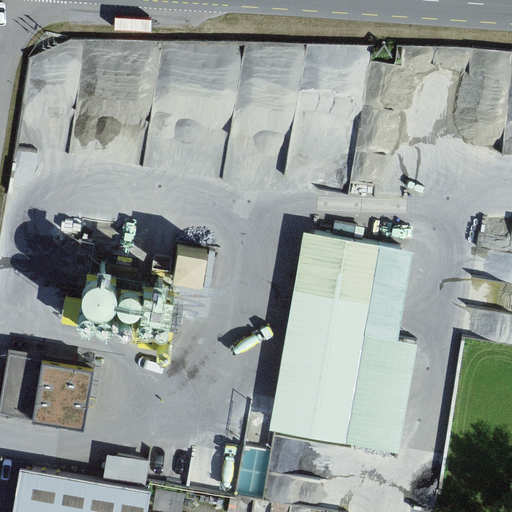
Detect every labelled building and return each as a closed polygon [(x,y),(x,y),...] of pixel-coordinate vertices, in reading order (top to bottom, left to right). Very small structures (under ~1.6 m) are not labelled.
[(82,276),(80,302),(133,307),(134,304),(172,308),(176,264),(207,267),(211,224),(178,221),(174,262),(141,258),(139,281),(82,276)] [(410,247),(307,230),(274,424),(398,444),(416,338),(396,335),(410,247)] [(87,424),(97,359),(10,346),(0,411),(87,424)] [(268,490),(272,449),(248,446),(244,488),(268,490)] [(183,511),(187,490),(145,483),(150,459),(111,452),(106,479),(18,464),(10,511),(183,511)]
